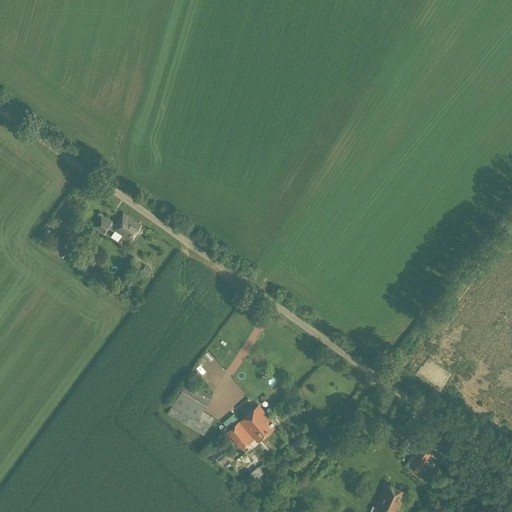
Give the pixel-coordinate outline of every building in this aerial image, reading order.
[(130,242),(141,225),(124,213),(115,225),(112,223),(112,222),(102,214),(93,227),(104,234),(109,227),(112,230),(113,229),(122,235),(121,237),(130,242)] [(85,273),(96,259),(87,252),(76,267),(85,273)] [(145,265),(140,272),(147,277),(152,270),(145,265)] [(444,389),(454,375),(429,356),(416,373),(428,382),(430,379),(436,384),(435,386),(439,390),(441,387),(444,389)] [(203,435),(214,417),(202,411),(212,394),(186,380),(166,414),(203,435)] [(258,426),(269,417),(258,405),(240,421),(249,432),(255,427),(258,430),(260,429),(258,426)] [(233,413),(228,418),(232,423),(238,418),(233,413)] [(249,432),(240,421),(227,432),(241,449),(254,438),(257,442),(278,423),(273,417),(271,419),(269,417),(258,426),(260,429),(258,430),(255,427),(249,432)] [(412,454),(406,464),(428,478),(432,473),(427,470),(442,446),(428,438),(416,457),(412,454)] [(219,450),(213,455),(217,461),(224,456),(219,450)] [(397,511),(406,492),(386,484),(373,511),(397,511)]
